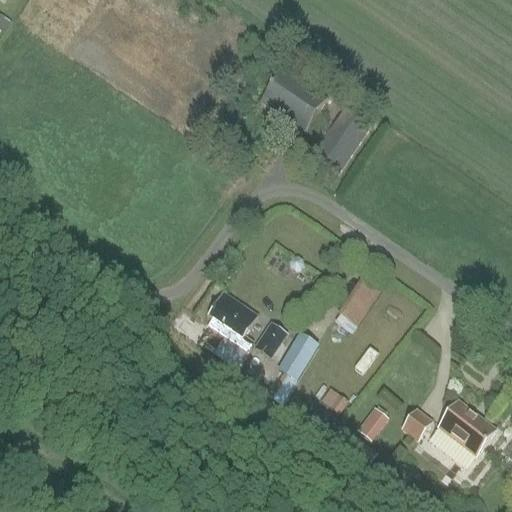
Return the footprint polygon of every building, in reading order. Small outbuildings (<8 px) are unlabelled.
[(284,74),(263,106),(306,135),(317,118),(336,130),(313,163),(339,181),(372,132),(347,114),(346,116),(327,103),(284,74)] [(343,320),(363,330),(383,291),(363,280),(343,320)] [(226,297),(211,319),(216,323),(211,330),(248,356),(255,346),(245,339),(259,320),(226,297)] [(288,337),(274,328),(257,352),(271,362),(288,337)] [(376,350),(362,371),(369,376),(383,355),(376,350)] [(325,402),(342,413),(351,402),(334,390),(325,402)] [(460,405),(440,431),(478,460),(498,434),(460,405)] [(377,412),(360,435),(373,446),(391,423),(377,412)] [(437,427),(420,414),(404,434),(421,448),(437,427)] [(380,458),(360,443),(351,455),(371,470),(380,458)]
